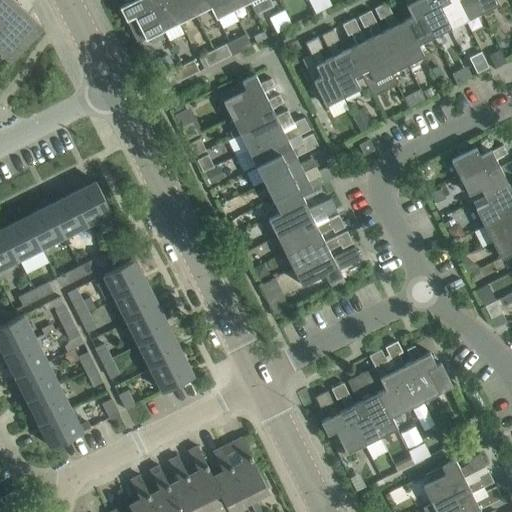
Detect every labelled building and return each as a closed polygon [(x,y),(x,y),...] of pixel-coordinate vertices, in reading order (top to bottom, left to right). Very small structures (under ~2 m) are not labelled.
[(0,0),(0,14),(13,0),(12,0),(0,0)] [(21,6),(15,2),(13,0),(0,14),(0,44),(28,14),(21,7),(21,6)] [(119,7),(126,20),(134,16),(146,39),(163,30),(151,6),(143,10),(138,0),(137,0),(127,0),(129,2),(119,7)] [(137,0),(138,0),(143,10),(151,6),(163,30),(179,22),(167,0),(163,0),(159,2),(157,0),(137,0)] [(157,0),(159,2),(163,0),(167,0),(179,22),(195,14),(187,0),(157,0)] [(187,0),(195,14),(210,6),(211,6),(208,0),(187,0)] [(208,0),(211,6),(210,6),(216,18),(233,9),(228,0),(208,0)] [(228,0),(233,9),(249,1),(248,0),(228,0)] [(248,0),(249,1),(256,14),(273,5),(269,0),(248,0)] [(311,0),(317,11),(333,4),(330,0),(311,0)] [(404,0),(406,5),(412,16),(405,20),(417,44),(418,44),(433,36),(421,12),(429,8),(424,0),(415,0),(414,0),(404,0)] [(424,0),(429,8),(421,12),(433,36),(449,28),(437,4),(445,0),(424,0)] [(445,0),(437,4),(449,28),(465,20),(455,0),(445,0)] [(455,0),(465,20),(481,12),(475,0),(455,0)] [(475,0),(481,12),(498,3),(496,0),(475,0)] [(381,32),(381,33),(387,44),(395,40),(407,64),(424,55),(418,44),(417,44),(405,20),(397,24),(386,2),(374,8),(379,19),(383,17),(389,28),(381,32)] [(365,40),(365,41),(371,53),(379,49),(391,72),(407,64),(395,40),(387,44),(381,33),(381,32),(370,10),(358,16),(363,27),(367,25),(373,36),(365,40)] [(35,19),(34,20),(28,14),(0,44),(0,53),(10,63),(43,28),(41,26),(35,19)] [(348,48),(349,50),(360,72),(367,68),(374,81),(391,72),(379,49),(371,53),(365,41),(365,40),(354,18),(342,24),(347,35),(351,33),(357,44),(348,48)] [(332,56),(333,58),(338,69),(330,73),(342,97),(360,88),(353,75),(360,72),(349,50),(348,48),(340,52),(334,41),(338,39),(333,29),(321,35),(332,57),(332,56)] [(315,65),(321,76),(313,80),(325,105),(342,97),(330,73),(338,69),(333,58),(332,56),(332,57),(324,61),(318,49),(322,47),(317,37),(305,43),(316,64),(315,65)] [(237,43),(236,46),(239,51),(250,45),(247,38),(237,43)] [(219,60),(231,54),(225,43),(214,49),(219,60)] [(219,60),(214,49),(202,55),(208,66),(219,60)] [(481,52),(470,58),(477,73),(488,68),(481,52)] [(187,76),(199,70),(193,59),(181,65),(187,76)] [(187,76),(181,65),(170,71),(176,82),(187,76)] [(255,74),(241,81),(246,89),(223,100),(231,117),(255,105),(251,97),(261,92),(263,91),(264,92),(275,86),(271,78),(259,83),(255,74)] [(263,91),(261,92),(251,97),(255,105),(231,117),(239,133),(263,121),(259,113),(272,107),(272,108),(283,102),(279,94),(268,100),(264,92),(263,91)] [(272,108),(272,107),(259,113),(263,121),(239,133),(247,149),(271,138),(267,130),(278,125),(280,124),(291,118),(287,110),(276,116),(272,108)] [(280,124),(278,125),(267,130),(271,138),(247,149),(256,166),(279,154),(275,146),(288,140),(310,129),(304,117),(293,122),(295,126),(284,132),(280,124)] [(180,127),(186,139),(197,134),(191,122),(180,127)] [(288,140),(275,146),(279,154),(256,166),(264,182),(287,170),(283,162),(296,156),(318,145),(312,133),(301,138),(303,142),(292,148),(288,140)] [(206,150),(199,138),(188,143),(194,155),(206,150)] [(358,144),(359,145),(364,155),(374,149),(369,139),(358,144)] [(491,150),(480,155),(476,147),(451,160),(459,177),(483,165),(487,173),(500,167),(499,166),(495,159),(507,153),(503,145),(492,150),(491,150)] [(296,156),(283,162),(287,170),(264,182),(272,198),(296,186),(292,178),(303,172),(304,172),(326,161),(320,149),(309,154),(311,158),(300,164),(296,156)] [(202,171),(214,166),(208,154),(196,159),(202,171)] [(483,165),(459,177),(468,194),(481,189),(484,195),(508,183),(504,175),(511,170),(511,162),(511,161),(499,166),(500,167),(487,173),(483,165)] [(304,172),(303,172),(292,178),(296,186),(272,198),(279,212),(280,214),(305,202),(301,194),(313,189),(312,188),(334,177),(328,165),(317,171),(319,175),(308,180),(304,172)] [(111,212),(96,181),(72,193),(88,224),(111,212)] [(508,183),(484,195),(488,202),(475,208),(484,225),(508,213),(504,205),(511,201),(511,191),(508,183)] [(440,188),(430,193),(435,202),(445,197),(440,188)] [(88,224),(72,193),(49,204),(64,235),(88,224)] [(305,202),(280,214),(279,212),(268,218),(276,236),(300,224),(304,231),(315,226),(317,226),(316,225),(312,217),(324,212),(326,216),(336,210),(330,198),(309,209),(305,202)] [(511,201),(504,205),(508,213),(484,225),(492,241),(511,231),(511,221),(511,201)] [(64,235),(49,204),(25,216),(41,247),(64,235)] [(317,226),(315,226),(304,231),(300,224),(276,236),(285,252),(308,240),(312,248),(323,242),(325,242),(324,241),(320,233),(332,228),(334,232),(344,226),(338,214),(316,225),(317,226)] [(41,247),(25,216),(2,228),(17,259),(41,247)] [(511,221),(511,231),(492,241),(501,258),(511,252),(511,251),(511,221)] [(2,228),(0,228),(0,267),(17,259),(2,228)] [(325,242),(323,242),(312,248),(308,240),(285,252),(293,268),(316,256),(320,264),(331,259),(333,258),(332,257),(328,249),(340,244),(342,248),(352,242),(346,230),(324,241),(325,242)] [(333,258),(331,259),(320,264),(316,256),(293,268),(301,285),(324,273),(328,281),(342,275),(337,266),(348,260),(350,264),(361,259),(354,246),(332,257),(333,258)] [(84,274),(98,267),(94,258),(79,265),(84,274)] [(145,280),(134,258),(103,274),(114,296),(145,280)] [(84,274),(79,265),(64,272),(69,282),(84,274)] [(482,277),(478,269),(467,274),(471,282),(482,277)] [(273,279),(260,285),(267,299),(280,293),(273,279)] [(40,296),(52,291),(47,280),(32,288),(37,298),(40,296)] [(158,305),(145,280),(114,296),(127,320),(158,305)] [(37,298),(32,288),(17,294),(22,305),(37,298)] [(78,314),(87,310),(80,296),(71,300),(78,314)] [(484,305),(484,306),(490,318),(502,312),(495,300),(484,305)] [(62,324),(72,319),(65,304),(55,309),(62,324)] [(170,329),(158,305),(127,320),(139,345),(170,329)] [(87,310),(78,314),(86,330),(95,326),(87,310)] [(0,345),(4,353),(35,338),(23,314),(0,325),(0,345)] [(72,319),(62,324),(69,339),(79,333),(72,319)] [(181,351),(170,329),(139,345),(150,367),(181,351)] [(47,361),(35,338),(4,353),(16,377),(47,361)] [(396,368),(397,370),(402,380),(394,384),(406,408),(422,400),(410,376),(418,372),(413,362),(412,360),(404,364),(398,353),(402,351),(397,341),(385,347),(395,369),(396,368)] [(102,363),(113,358),(105,342),(94,347),(102,363)] [(412,360),(413,362),(418,372),(410,376),(422,400),(452,385),(440,362),(436,364),(429,351),(420,356),(414,345),(406,349),(412,360)] [(379,376),(379,377),(385,388),(378,392),(390,416),(391,416),(406,408),(394,384),(402,380),(397,370),(396,368),(395,369),(387,373),(382,361),(386,359),(381,349),(368,355),(374,366),(379,376)] [(85,371),(95,366),(87,351),(77,356),(85,371)] [(181,351),(150,367),(162,391),(193,376),(181,351)] [(113,358),(102,363),(109,377),(120,372),(113,358)] [(58,384),(47,361),(16,377),(27,400),(58,384)] [(95,366),(85,371),(92,385),(102,380),(95,366)] [(354,404),(360,416),(368,412),(380,436),(397,427),(391,416),(390,416),(378,392),(370,396),(364,384),(379,377),(379,376),(374,366),(359,374),(347,380),(352,391),(356,389),(362,400),(354,404)] [(338,412),(344,424),(352,420),(364,444),(380,436),(368,412),(360,416),(354,404),(343,382),(331,388),(336,399),(340,397),(346,408),(338,412)] [(70,408),(58,384),(27,400),(39,423),(70,408)] [(125,408),(134,403),(127,389),(118,394),(125,408)] [(320,420),(327,434),(335,430),(347,453),(364,444),(352,420),(344,424),(338,412),(327,390),(315,396),(320,407),(324,405),(330,416),(320,420)] [(119,413),(111,397),(101,402),(109,418),(119,413)] [(39,423),(51,447),(82,431),(70,408),(39,423)] [(470,420),(458,426),(464,437),(476,431),(470,420)] [(242,460),(232,465),(231,465),(249,501),(254,511),(262,511),(255,498),(269,491),(242,437),(233,442),(242,460)] [(410,450),(415,461),(432,454),(427,442),(410,450)] [(188,450),(198,469),(187,474),(205,510),(224,500),(212,475),(198,446),(188,450)] [(223,470),(212,475),(224,500),(229,511),(249,501),(231,465),(232,465),(222,446),(213,451),(223,470)] [(455,459),(441,466),(445,474),(423,485),(431,502),(455,490),(451,482),(463,476),(485,465),(479,453),(468,459),(470,463),(459,468),(455,459)] [(167,484),(170,490),(181,511),(204,511),(204,510),(205,510),(187,474),(178,455),(169,460),(178,478),(168,484),(167,484)] [(159,488),(149,493),(157,511),(181,511),(170,490),(167,484),(168,484),(159,465),(150,470),(159,488)] [(467,485),(463,476),(451,482),(455,490),(431,502),(436,511),(451,511),(463,506),(459,498),(469,493),(471,492),(472,493),(493,482),(487,469),(477,475),(479,479),(467,485)] [(130,479),(140,498),(128,503),(132,511),(157,511),(149,493),(140,475),(130,479)] [(471,492),(469,493),(459,498),(463,506),(451,511),(481,511),(480,509),(502,498),(495,485),(485,491),(487,495),(476,501),(472,493),(471,492)]
